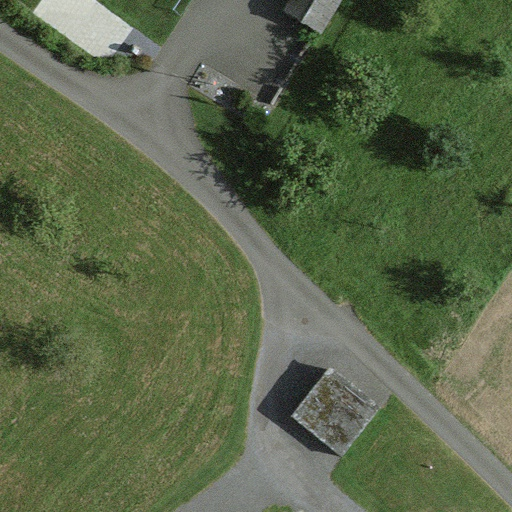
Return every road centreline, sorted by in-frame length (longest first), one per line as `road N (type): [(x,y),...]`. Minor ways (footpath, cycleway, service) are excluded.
road 1 (track): [(196,174),(0,38)]
road 2 (track): [(337,511),(262,479),(210,511)]
